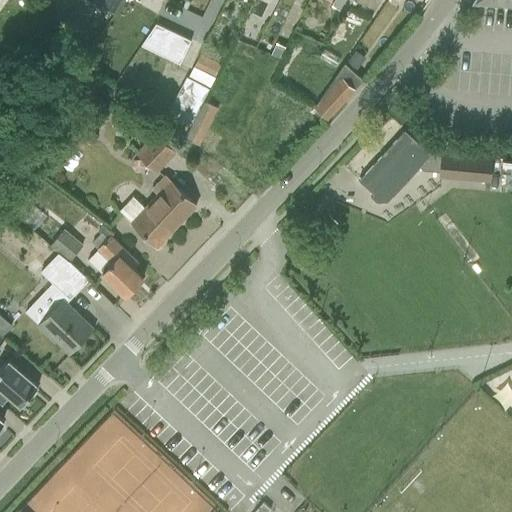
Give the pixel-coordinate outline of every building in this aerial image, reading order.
[(333,0),(331,5),(343,12),(350,0),(333,0)] [(155,23),(140,45),(155,52),(167,28),(155,23)] [(167,28),(155,52),(167,58),(178,34),(167,28)] [(178,34),(167,58),(179,64),(190,40),(178,34)] [(284,48),(275,44),(271,55),(280,59),(284,48)] [(335,66),(339,58),(324,49),(319,57),(335,66)] [(345,62),(355,70),(365,57),(355,49),(345,62)] [(214,78),(220,65),(200,56),(194,68),(214,78)] [(62,88),(76,99),(93,77),(80,66),(62,88)] [(208,89),(214,78),(194,68),(189,79),(208,89)] [(326,119),(353,89),(336,73),(313,107),(314,107),(326,119)] [(195,114),(208,89),(189,79),(186,78),(173,102),(195,114)] [(68,99),(57,92),(42,113),(51,119),(55,113),(58,115),(60,112),(59,111),(68,99)] [(201,141),(217,107),(203,100),(186,134),(201,141)] [(430,154),(403,130),(357,180),(373,194),(370,197),(375,202),(387,202),(418,167),(430,154)] [(155,132),(136,151),(156,170),(174,150),(155,132)] [(492,155),(440,151),(440,154),(438,172),(438,177),(490,181),(492,155)] [(440,154),(430,154),(418,167),(422,171),(438,172),(440,154)] [(4,198),(26,167),(11,156),(0,170),(0,201),(3,197),(4,198)] [(119,210),(142,232),(157,246),(195,205),(169,181),(163,175),(150,188),(156,194),(144,207),(132,196),(119,210)] [(46,215),(28,200),(14,216),(33,231),(46,215)] [(69,260),(81,245),(63,230),(50,245),(60,253),(69,260)] [(98,248),(88,259),(110,282),(125,296),(142,278),(132,267),(137,262),(122,248),(103,230),(99,234),(91,242),(98,248)] [(68,261),(69,260),(60,253),(41,272),(50,280),(69,298),(87,279),(68,261)] [(37,324),(54,340),(69,354),(93,328),(61,298),(37,324)] [(37,385),(7,359),(0,367),(0,403),(1,404),(8,395),(20,405),(37,385)]
